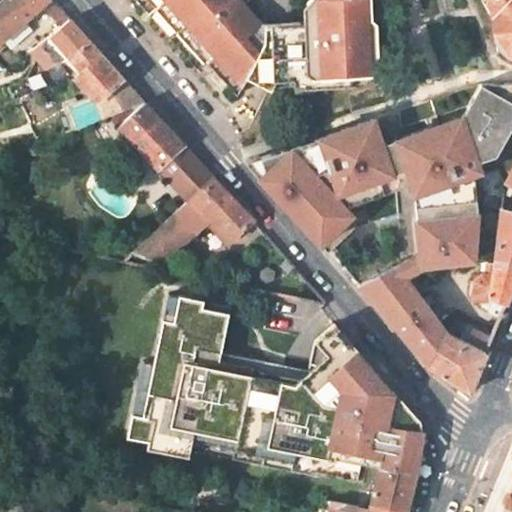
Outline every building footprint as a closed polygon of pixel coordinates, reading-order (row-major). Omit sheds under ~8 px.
[(1,0),(0,1),(0,39),(1,40),(43,3),(47,0),(1,0)] [(52,0),(47,0),(43,3),(62,24),(69,18),(62,10),(52,0)] [(134,0),(170,41),(202,78),(212,69),(235,96),(245,77),(248,78),(264,43),(266,24),(258,25),(258,21),(244,4),(248,0),(134,0)] [(371,0),(311,0),(308,3),(320,15),(321,22),(344,21),(343,6),(371,5),(371,0)] [(511,0),(483,0),(487,12),(488,29),(493,43),(493,50),(498,48),(501,51),(505,54),(511,55),(511,0)] [(321,22),(291,23),(290,45),(265,88),(278,94),(319,93),(324,87),(363,86),(378,70),(376,25),(372,21),(371,5),(343,6),(344,21),(321,22)] [(62,24),(51,33),(82,69),(74,76),(93,97),(94,100),(101,117),(143,100),(69,18),(62,24)] [(291,23),(266,24),(264,43),(248,78),(265,88),(290,45),(291,23)] [(511,82),(480,84),(461,115),(449,119),(394,137),(382,140),(374,117),(260,153),(265,167),(260,171),(319,239),(339,221),(350,211),(344,203),(381,191),(410,181),(413,189),(416,216),(432,215),(438,215),(476,212),(499,210),(499,208),(503,181),(511,164),(511,82)] [(101,117),(107,133),(118,124),(143,100),(101,117)] [(118,124),(171,180),(195,157),(167,126),(143,100),(118,124)] [(195,157),(171,180),(188,198),(212,175),(195,157)] [(511,164),(503,181),(511,185),(511,211),(499,208),(499,210),(492,256),(511,261),(511,164)] [(210,218),(231,239),(253,219),(244,209),(212,176),(188,198),(188,199),(132,253),(160,263),(194,232),(188,227),(205,212),(210,218)] [(188,227),(194,232),(210,218),(205,212),(188,227)] [(473,260),(476,212),(438,215),(432,215),(416,216),(419,251),(421,266),(473,260)] [(406,276),(421,266),(419,251),(400,261),(406,276)] [(480,302),(479,307),(501,313),(511,285),(511,261),(492,256),(491,268),(485,268),(483,279),(478,278),(470,283),(469,293),(471,301),(480,302)] [(406,276),(400,261),(356,281),(426,365),(468,390),(484,351),(463,340),(457,336),(445,330),(406,276)] [(168,291),(159,333),(170,334),(178,292),(168,291)] [(378,455),(376,464),(414,473),(417,456),(421,432),(419,421),(394,391),(391,394),(387,389),(383,384),(376,390),(363,388),(362,392),(310,381),(306,385),(216,365),(219,349),(227,311),(201,305),(202,297),(178,292),(170,334),(159,333),(153,363),(147,362),(142,384),(147,385),(140,415),(135,414),(131,434),(146,437),(145,444),(186,453),(188,446),(191,426),(331,456),(333,446),(378,455)] [(339,369),(356,373),(368,367),(370,365),(362,356),(331,322),(312,338),(320,347),(339,369)] [(470,327),(463,324),(457,336),(463,340),(470,327)] [(492,335),(470,327),(463,340),(484,351),(488,344),(492,335)] [(141,360),(153,363),(159,333),(148,330),(141,360)] [(376,390),(383,384),(368,367),(356,373),(339,369),(320,347),(311,355),(309,369),(219,349),(216,365),(306,385),(310,381),(362,392),(363,388),(376,390)] [(130,413),(135,414),(140,415),(147,385),(142,384),(136,382),(130,413)] [(191,426),(188,446),(312,473),(313,469),(353,478),(357,460),(376,464),(378,455),(333,446),(331,456),(191,426)] [(376,464),(369,502),(405,511),(410,494),(414,473),(376,464)] [(216,511),(218,505),(205,502),(202,511),(216,511)] [(366,511),(405,511),(369,502),(366,511)]
